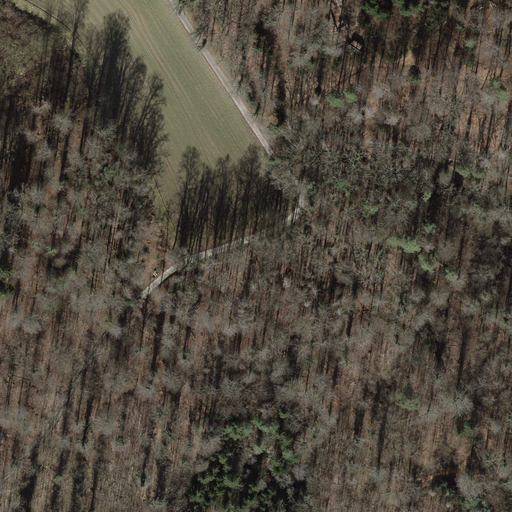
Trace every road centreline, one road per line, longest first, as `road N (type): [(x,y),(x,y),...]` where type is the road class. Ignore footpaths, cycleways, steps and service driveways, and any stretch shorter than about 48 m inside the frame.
road 1 (track): [(317,196),(283,225),(187,262),(151,287),(93,349),(19,464),(0,476)]
road 2 (track): [(260,130),(276,158),(355,232),(511,332)]
road 3 (track): [(395,257),(439,343),(452,400),(498,511)]
road 4 (track): [(260,130),(401,150),(511,179)]
road 5 (track): [(260,130),(360,71),(401,62),(469,0)]
road 6 (track): [(138,300),(110,426),(142,511)]
road 7 (track): [(178,0),(260,130)]
road 8 (track): [(138,300),(69,254),(0,242)]
